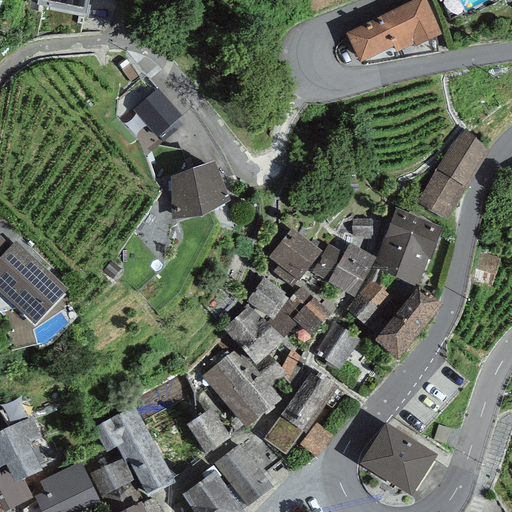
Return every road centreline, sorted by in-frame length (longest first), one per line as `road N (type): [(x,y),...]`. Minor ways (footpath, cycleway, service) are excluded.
road 1 (tertiary): [(338,475),(345,448),(454,303),(474,204),(511,145)]
road 2 (tertiary): [(511,54),(347,85),(313,76),(310,42),(391,0)]
road 3 (tertiary): [(511,356),(443,511)]
